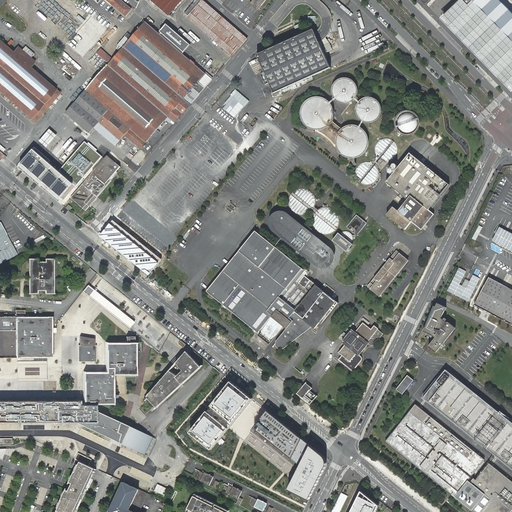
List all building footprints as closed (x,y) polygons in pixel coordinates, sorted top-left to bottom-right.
[(106,0),(125,16),(131,9),(122,1),(120,0),(106,0)] [(148,0),(147,2),(166,19),(182,0),(148,0)] [(248,39),(202,0),(201,0),(201,1),(199,0),(196,0),(185,13),(188,16),(187,17),(232,56),(248,39)] [(458,0),(443,16),(511,86),(511,12),(500,0),(458,0)] [(105,24),(115,12),(103,3),(93,15),(105,24)] [(293,13),(293,22),(317,21),(317,16),(309,16),(309,12),(302,12),(302,13),(293,13)] [(139,30),(112,61),(109,64),(113,68),(112,69),(168,117),(175,123),(191,105),(190,104),(212,79),(146,22),(139,30)] [(294,32),(304,28),(302,23),(295,26),(294,24),(291,25),(294,32)] [(112,26),(95,50),(99,52),(116,28),(112,26)] [(257,55),(274,93),(331,68),(319,42),(326,37),(330,30),(327,29),(321,26),(319,29),(317,31),(315,32),(314,30),(257,55)] [(30,118),(34,122),(44,111),(59,93),(30,67),(35,62),(31,58),(34,54),(25,47),(22,51),(18,47),(13,53),(0,41),(0,90),(31,117),(30,118)] [(113,68),(109,64),(101,73),(87,90),(67,113),(89,133),(94,127),(99,122),(120,140),(125,134),(130,128),(146,141),(146,142),(168,117),(112,69),(113,68)] [(341,77),(338,79),(334,82),(332,85),(332,89),(332,94),(334,97),(337,100),(340,102),(345,103),(349,102),(353,100),(356,97),(358,93),(358,88),(357,84),(354,80),(350,78),(345,77),(341,77)] [(311,98),(309,99),(307,100),(306,101),(305,103),(304,104),(303,106),(302,108),(301,110),(301,112),(301,114),(301,115),(301,117),(302,119),(303,121),(304,123),(305,124),(306,126),(308,127),(309,128),(311,129),(313,130),(315,130),(317,130),(320,130),(322,130),(324,129),(326,128),(328,127),(329,126),(331,125),(332,123),(333,122),(334,120),(334,118),(335,116),(335,114),(335,112),(335,110),(334,108),(334,107),(333,105),(332,103),(330,102),(329,100),(327,99),(326,98),(324,97),(322,97),(320,97),(318,96),(316,96),(314,97),(313,97),(311,98)] [(371,97),(368,97),(365,97),(362,98),(360,100),(358,102),(357,105),(356,108),(356,111),(357,114),(358,116),(360,119),(362,121),(365,122),(367,123),(370,123),(373,122),(376,121),(378,119),(380,117),(381,114),(382,111),(382,108),(381,106),(380,103),(379,101),(376,99),(374,97),(371,97)] [(401,113),(399,114),(398,116),(397,117),(397,119),(396,120),(396,122),(396,123),(396,125),(397,127),(397,128),(398,129),(399,131),(401,132),(402,133),(403,134),(405,134),(407,134),(408,134),(410,134),(411,134),(413,133),(414,133),(416,132),(417,130),(418,129),(419,127),(420,125),(420,124),(420,122),(420,120),(419,118),(418,117),(417,115),(416,114),(415,113),(413,112),(411,111),(409,111),(408,111),(406,111),(404,111),(402,112),(401,113)] [(335,147),(336,146),(335,144),(335,141),(336,137),(338,134),(338,133),(339,132),(340,131),(340,130),(341,129),(342,129),(343,128),(344,127),(345,127),(344,125),(342,127),(337,122),(336,124),(332,120),(331,122),(329,125),(326,127),(322,130),(320,130),(319,130),(317,130),(316,131),(318,132),(322,134),(320,137),(328,144),(330,141),(333,143),(335,147)] [(115,146),(120,140),(99,122),(94,127),(115,146)] [(368,133),(367,132),(366,130),(365,129),(363,128),(362,127),(361,126),(359,126),(358,125),(356,125),(354,125),(353,125),(351,125),(350,125),(348,125),(346,126),(345,127),(344,127),(343,128),(342,129),(341,129),(340,130),(340,131),(339,132),(338,133),(338,134),(337,135),(337,137),(336,139),(336,140),(336,142),(336,143),(336,145),(337,147),(337,148),(338,150),(339,151),(340,152),(341,153),(342,155),(343,156),(345,156),(346,157),(348,158),(349,158),(351,158),(353,158),(354,158),(356,158),(357,158),(359,157),(361,157),(362,156),(363,155),(365,154),(366,153),(367,151),(368,150),(368,149),(369,147),(369,146),(370,144),(370,142),(370,141),(370,139),(369,138),(369,136),(368,135),(368,133)] [(140,147),(146,141),(130,128),(125,134),(140,147)] [(40,142),(48,148),(57,134),(49,129),(40,142)] [(102,156),(84,141),(58,171),(31,148),(18,163),(63,200),(102,156)] [(136,168),(147,155),(141,149),(130,162),(136,168)] [(408,200),(411,195),(429,210),(449,184),(410,153),(386,182),(408,200)] [(71,198),(86,211),(89,206),(85,202),(92,193),(97,197),(111,181),(110,179),(120,167),(107,155),(92,172),(71,198)] [(302,185),(287,201),(303,217),(313,207),(318,201),(302,185)] [(399,225),(402,227),(405,230),(412,222),(421,230),(434,214),(429,210),(411,195),(408,200),(398,211),(397,210),(393,207),(387,215),(399,225)] [(325,230),(327,234),(335,230),(333,227),(334,227),(327,223),(333,220),(334,223),(335,221),(338,219),(334,211),(325,207),(318,211),(314,217),(315,219),(325,224),(321,226),(322,229),(325,230)] [(328,249),(327,248),(286,215),(284,214),(281,214),(279,214),(277,214),(275,216),(273,218),(272,219),(272,222),(272,224),(273,226),(274,228),(275,229),(316,262),(319,263),(321,264),(323,264),(326,263),(328,262),(329,260),(330,259),(331,256),(331,254),(330,252),(330,251),(328,249)] [(357,215),(347,227),(357,235),(367,223),(357,215)] [(0,261),(17,252),(0,222),(0,261)] [(511,233),(499,227),(492,241),(511,251),(511,233)] [(271,317),(304,276),(302,274),(305,271),(256,231),(207,291),(258,333),(271,317)] [(352,244),(339,233),(333,240),(347,251),(352,244)] [(372,288),(374,290),(380,295),(407,261),(399,254),(396,252),(390,259),(375,279),(369,286),(372,288)] [(52,293),(52,258),(45,258),(45,261),(37,261),(37,258),(30,258),(30,293),(37,293),(37,290),(45,290),(45,293),(52,293)] [(470,301),(480,277),(472,274),(466,287),(460,284),(466,271),(459,267),(448,291),(470,301)] [(336,301),(304,276),(271,317),(286,329),(276,342),(275,344),(276,346),(276,347),(278,348),(280,349),(282,349),(285,347),(312,326),(314,328),(336,301)] [(511,289),(505,286),(489,277),(474,305),(491,314),(511,324),(511,289)] [(135,322),(87,284),(82,291),(129,328),(135,322)] [(446,308),(438,304),(425,332),(432,338),(433,336),(436,338),(429,347),(432,349),(436,353),(442,345),(455,329),(446,321),(447,320),(442,316),(446,308)] [(0,357),(52,357),(52,332),(56,332),(56,327),(52,327),(52,316),(24,316),(24,310),(16,310),(16,316),(0,316),(0,357)] [(352,330),(342,342),(343,343),(341,347),(342,348),(339,353),(342,356),(339,360),(353,371),(360,361),(361,360),(361,359),(361,357),(359,355),(369,343),(371,345),(373,345),(374,345),(383,334),(378,330),(378,329),(374,325),(371,329),(363,323),(361,325),(359,324),(356,328),(358,329),(355,332),(352,330)] [(79,419),(118,437),(119,430),(117,428),(119,422),(119,421),(95,410),(95,404),(113,404),(113,375),(136,375),(136,342),(128,342),(128,340),(134,340),(134,336),(126,336),(126,342),(106,342),(106,372),(83,372),(84,404),(85,404),(85,405),(85,409),(80,409),(79,419)] [(96,343),(77,343),(78,362),(96,362),(96,343)] [(201,367),(187,352),(147,397),(158,408),(201,367)] [(47,368),(46,360),(17,361),(17,362),(17,381),(18,381),(39,381),(43,381),(46,381),(46,370),(47,368)] [(204,377),(210,382),(217,374),(211,369),(204,377)] [(511,422),(446,369),(423,398),(511,468),(511,422)] [(414,380),(407,375),(397,389),(403,394),(414,380)] [(255,400),(232,382),(190,433),(213,451),(255,400)] [(305,383),(296,394),(310,404),(312,401),(310,400),(305,396),(309,391),(311,388),(305,383)] [(309,391),(305,396),(310,400),(314,395),(309,391)] [(0,421),(52,422),(52,409),(85,409),(85,405),(79,405),(79,400),(0,399),(0,421)] [(484,459),(415,404),(386,441),(474,511),(510,511),(511,511),(511,481),(489,463),(476,480),(473,478),(470,482),(468,480),(484,459)] [(118,437),(79,419),(80,409),(52,409),(52,422),(74,421),(144,454),(145,452),(123,441),(126,425),(119,422),(117,428),(119,430),(118,437)] [(306,441),(269,411),(255,431),(297,462),(306,441)] [(126,425),(123,441),(145,452),(149,454),(156,439),(126,425)] [(323,455),(313,447),(290,490),(309,500),(319,479),(326,465),(327,463),(327,461),(326,458),(325,457),(323,455)] [(79,452),(76,459),(82,461),(84,455),(79,452)] [(82,463),(80,467),(93,472),(95,468),(82,463)] [(131,479),(135,467),(127,465),(123,476),(131,479)] [(136,466),(130,480),(147,487),(152,476),(145,473),(146,470),(136,466)] [(79,470),(77,473),(90,479),(91,476),(93,472),(80,467),(79,470)] [(169,489),(177,472),(165,467),(162,474),(160,473),(156,483),(169,489)] [(213,478),(200,471),(196,479),(209,485),(213,478)] [(74,511),(76,507),(78,508),(82,499),(81,498),(85,488),(87,489),(92,480),(90,479),(77,473),(76,472),(72,483),(74,484),(71,492),(68,490),(63,501),(64,501),(59,511),(74,511)] [(147,493),(123,482),(110,511),(141,511),(139,511),(147,493)] [(242,492),(229,486),(226,492),(239,498),(236,503),(240,505),(243,499),(239,497),(242,492)] [(186,511),(227,511),(229,511),(195,494),(186,511)] [(350,511),(375,511),(379,506),(359,496),(350,511)] [(263,511),(267,505),(254,498),(251,505),(263,511)]
